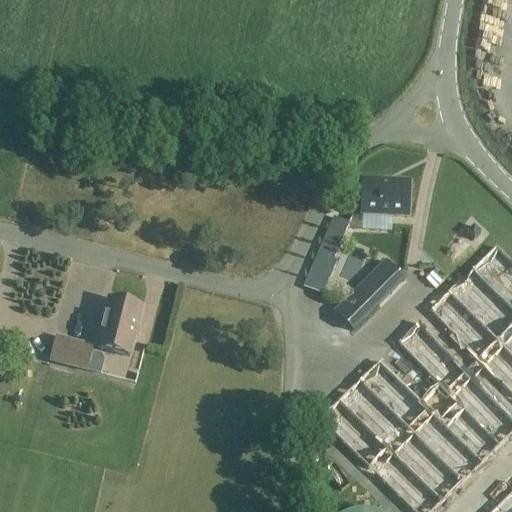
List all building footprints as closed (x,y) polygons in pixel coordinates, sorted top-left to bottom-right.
[(410,183),(362,181),(361,216),(408,218),(410,183)] [(302,289),(322,297),(337,263),(333,262),(349,225),(333,218),(302,289)] [(481,234),(473,228),(466,234),(472,240),(478,238),(481,234)] [(110,302),(110,305),(99,351),(132,359),(143,310),(110,302)] [(55,338),(49,363),(87,373),(100,376),(103,361),(100,355),(92,353),(93,348),(55,338)] [(169,387),(166,401),(185,405),(188,391),(169,387)] [(511,455),(511,418),(489,407),(481,422),(500,432),(493,446),(511,455)] [(448,412),(428,431),(480,486),(498,469),(461,429),(462,427),(448,412)] [(15,470),(19,451),(0,446),(0,493),(8,496),(11,483),(1,481),(4,468),(15,470)] [(241,499),(248,472),(153,447),(150,461),(210,477),(206,490),(241,499)] [(398,466),(391,477),(418,497),(426,487),(398,466)]
